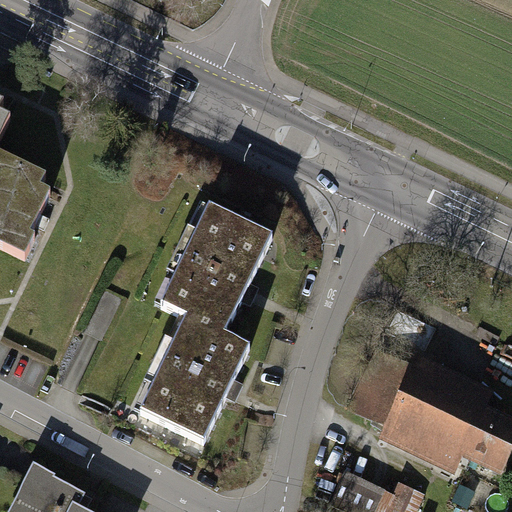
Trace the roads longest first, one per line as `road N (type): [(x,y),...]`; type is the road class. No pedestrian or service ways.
road 1 (residential): [(390,180),(310,375),(283,511)]
road 2 (residential): [(0,399),(220,511)]
road 3 (tertiary): [(211,93),(11,0)]
road 4 (tertiary): [(390,180),(211,93)]
road 5 (tertiary): [(511,240),(390,180)]
